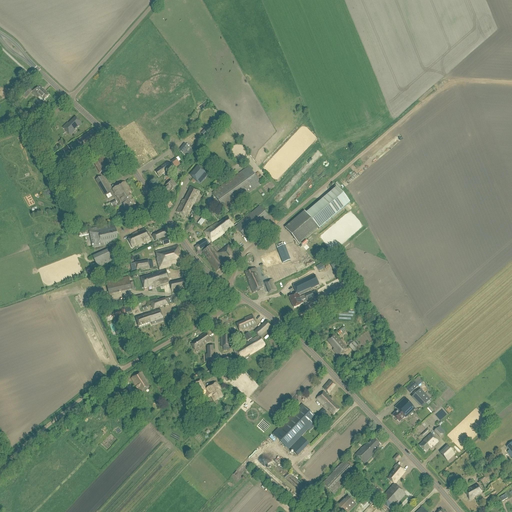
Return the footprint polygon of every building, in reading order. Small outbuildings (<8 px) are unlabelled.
[(39,84),(32,92),(38,98),(39,98),(43,102),(49,96),(42,89),(43,88),(39,84)] [(26,99),(32,92),(27,88),(21,95),(26,99)] [(82,124),(75,118),(69,124),(68,123),(62,128),(70,136),(75,131),(82,124)] [(97,136),(92,130),(77,140),(82,148),(86,146),(86,145),(88,143),(89,144),(93,141),(92,140),(97,136)] [(184,144),(178,151),(186,158),(192,150),(184,144)] [(88,156),(85,152),(79,156),(81,160),(88,156)] [(109,168),(101,155),(92,160),(100,173),(109,168)] [(306,174),(321,160),(315,155),(301,169),(306,174)] [(174,167),(175,168),(180,165),(176,158),(171,162),(174,167)] [(162,168),(155,172),(159,177),(163,175),(164,176),(173,170),(167,162),(161,166),(162,168)] [(208,175),(201,168),(198,166),(190,176),(200,185),(208,175)] [(261,185),(248,167),(212,193),(225,211),(261,185)] [(351,182),(366,172),(363,168),(348,178),(351,182)] [(111,192),(102,177),(95,180),(105,196),(111,192)] [(176,186),(172,181),(166,186),(166,187),(165,188),(159,192),(164,199),(170,194),(168,191),(169,190),(170,191),(176,186)] [(131,193),(125,182),(113,190),(121,203),(122,202),(127,210),(136,205),(129,194),(131,193)] [(189,191),(184,201),(193,205),(200,192),(190,187),(189,190),(189,191)] [(349,204),(336,188),(305,214),(303,212),(284,228),(298,245),(317,229),(318,229),(349,204)] [(193,205),(184,201),(183,200),(177,212),(187,217),(193,205)] [(270,219),(259,207),(236,227),(246,240),(270,219)] [(233,226),(228,218),(218,225),(217,223),(216,224),(204,232),(207,237),(207,236),(209,239),(212,242),(224,233),(233,226)] [(109,227),(109,225),(89,230),(93,248),(119,242),(115,225),(109,227)] [(150,240),(144,229),(133,234),(134,236),(128,239),(132,248),(138,245),(139,246),(150,240)] [(167,235),(165,230),(152,236),(155,242),(167,235)] [(198,253),(209,245),(206,241),(195,248),(198,253)] [(237,257),(228,245),(217,254),(211,245),(203,252),(208,260),(216,272),(237,257)] [(183,262),(178,246),(156,252),(157,259),(160,270),(170,267),(170,266),(183,262)] [(291,261),(285,246),(277,249),(283,264),(291,261)] [(112,262),(107,251),(93,258),(98,269),(112,262)] [(153,268),(152,261),(136,263),(137,271),(153,268)] [(274,261),(264,264),(266,272),(276,269),(274,261)] [(344,274),(338,263),(332,266),(338,277),(344,274)] [(257,273),(255,268),(245,273),(248,281),(250,285),(249,286),(253,293),(264,288),(256,273),(257,273)] [(295,268),(273,277),(276,284),(297,275),(295,268)] [(169,282),(166,270),(150,274),(150,275),(140,278),(144,289),(152,286),(152,287),(169,282)] [(301,298),(311,293),(311,292),(304,296),(304,295),(300,297),(299,296),(311,290),(311,289),(319,285),(315,276),(314,275),(293,285),(297,294),(289,298),(291,303),(296,300),(301,298)] [(131,290),(128,278),(106,283),(109,294),(131,290)] [(186,289),(184,280),(170,284),(164,286),(165,292),(171,291),(172,292),(186,289)] [(276,290),(271,281),(268,282),(267,281),(264,283),(269,294),(276,290)] [(314,297),(311,293),(301,298),(296,300),(291,303),(294,308),(302,304),(303,304),(303,302),(314,297)] [(168,305),(165,298),(157,301),(157,299),(150,302),(153,310),(168,305)] [(164,321),(160,309),(135,318),(139,327),(151,323),(152,325),(164,321)] [(256,326),(252,316),(244,319),(245,321),(236,324),(240,332),(251,328),(256,326)] [(272,326),(267,321),(254,332),(258,336),(234,351),(239,360),(249,354),(250,356),(265,346),(260,337),(272,326)] [(111,326),(115,336),(119,334),(115,324),(111,326)] [(213,341),(207,332),(198,338),(198,340),(191,344),(196,352),(205,345),(205,346),(213,341)] [(340,342),(334,335),(327,341),(334,349),(333,350),(339,357),(348,349),(341,341),(340,342)] [(361,351),(353,342),(348,347),(356,355),(361,351)] [(214,362),(213,346),(207,346),(207,355),(205,355),(206,362),(214,362)] [(230,360),(230,357),(225,357),(225,361),(220,361),(221,370),(234,370),(233,360),(230,360)] [(240,373),(238,370),(227,377),(229,381),(240,373)] [(148,382),(141,372),(131,379),(137,387),(140,393),(149,387),(146,383),(148,382)] [(205,389),(200,380),(195,383),(201,396),(206,394),(208,399),(211,397),(214,402),(223,397),(219,390),(221,389),(217,383),(205,389)] [(335,386),(329,381),(322,389),(328,394),(335,386)] [(418,387),(413,382),(406,389),(410,394),(418,387)] [(125,392),(123,388),(115,393),(122,404),(133,398),(128,390),(125,392)] [(430,400),(420,389),(413,397),(422,407),(430,400)] [(331,400),(324,392),(316,399),(325,408),(326,408),(333,416),(340,409),(331,401),(331,400)] [(415,409),(404,398),(395,408),(397,411),(392,416),(399,423),(404,418),(405,419),(415,409)] [(315,417),(302,404),(272,434),(288,450),(290,449),(298,456),(309,445),(301,437),(318,419),(319,420),(326,413),(323,409),(315,417)] [(445,433),(439,427),(437,429),(434,431),(439,438),(445,433)] [(438,442),(431,434),(423,441),(423,442),(419,446),(425,453),(432,446),(433,447),(438,442)] [(381,446),(374,439),(368,445),(367,444),(365,446),(364,446),(355,455),(364,464),(373,456),(372,454),(381,446)] [(455,455),(448,446),(440,453),(448,461),(455,455)] [(347,464),(344,461),(322,484),(334,495),(356,472),(351,468),(353,466),(349,462),(347,464)] [(405,472),(396,465),(393,468),(395,469),(387,479),(394,484),(379,501),(391,511),(406,495),(395,484),(405,472)] [(482,493),(477,485),(471,489),(470,488),(464,491),(466,495),(468,497),(468,498),(469,501),(475,498),(474,497),(482,493)] [(349,511),(356,505),(347,496),(336,507),(341,511),(349,511)]
